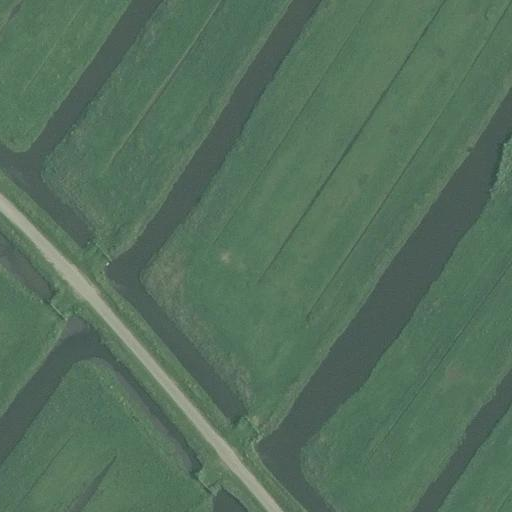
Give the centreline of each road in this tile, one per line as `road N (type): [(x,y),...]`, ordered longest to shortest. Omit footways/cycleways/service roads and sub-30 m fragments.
road 1 (unclassified): [(273,511),(87,291),(0,204)]
road 2 (track): [(215,107),(87,291)]
